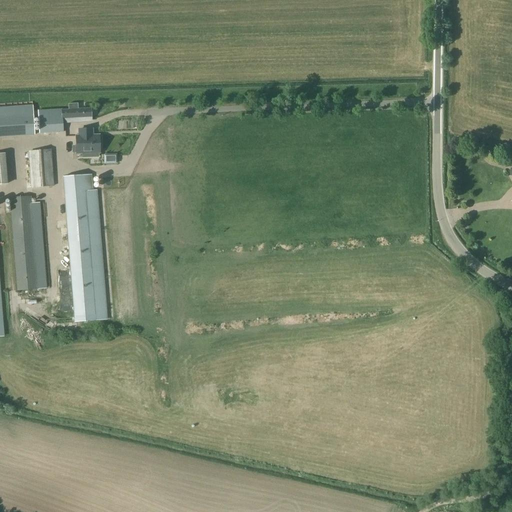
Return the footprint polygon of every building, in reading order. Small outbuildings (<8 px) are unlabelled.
[(32,102),(0,103),(0,137),(34,135),(33,114),(32,102)] [(62,111),(61,111),(62,116),(62,120),(78,119),(78,121),(83,121),(83,119),(91,118),(91,109),(78,110),(77,104),(68,105),(69,110),(62,111)] [(63,132),(62,120),(62,116),(61,111),(62,111),(62,109),(37,111),(39,134),(63,132)] [(77,146),(73,146),(73,152),(77,152),(77,153),(81,153),(81,158),(98,157),(98,154),(100,154),(100,147),(101,147),(101,137),(98,137),(98,136),(92,136),(92,130),(79,130),(79,137),(76,137),(77,146)] [(28,152),(31,188),(54,187),(51,150),(28,152)] [(74,323),(97,321),(86,186),(92,185),(92,175),(62,177),(74,323)] [(92,185),(86,186),(97,321),(106,320),(96,190),(92,191),(92,185)] [(17,291),(38,289),(31,197),(10,198),(17,291)] [(44,279),(45,315),(62,315),(61,279),(44,279)]
